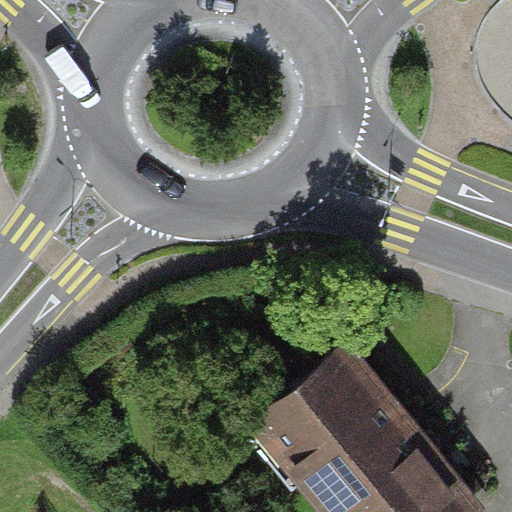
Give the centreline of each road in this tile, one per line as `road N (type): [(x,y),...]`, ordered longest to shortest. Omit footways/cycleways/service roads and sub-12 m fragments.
road 1 (primary): [(266,205),(338,214),(511,265)]
road 2 (secondary): [(0,362),(76,278),(171,209)]
road 3 (primary): [(511,208),(428,173),(331,111)]
road 4 (secondary): [(98,124),(0,270)]
road 5 (primary): [(11,0),(95,100)]
